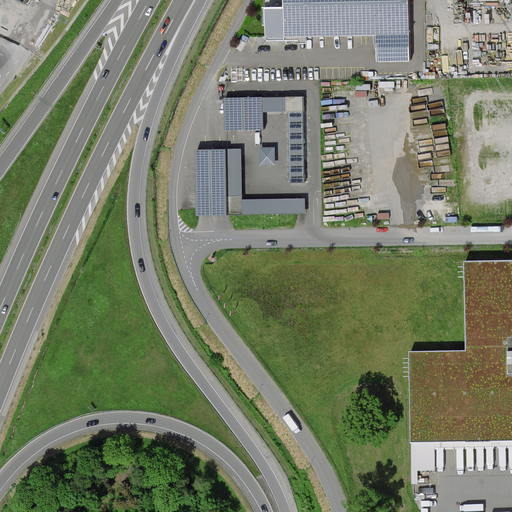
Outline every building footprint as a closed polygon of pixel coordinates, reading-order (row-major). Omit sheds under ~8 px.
[(413,0),(288,0),(290,33),(381,33),(382,60),(416,60),(413,0)] [(305,95),(228,97),(229,129),(266,128),(266,110),(291,109),(293,183),(308,182),(305,95)] [(278,146),(263,146),(263,165),(278,164),(278,146)] [(244,147),(200,148),(201,214),(308,212),(308,198),(245,199),(244,147)] [(511,257),(468,258),(470,348),(414,349),(415,441),(511,439),(511,257)]
